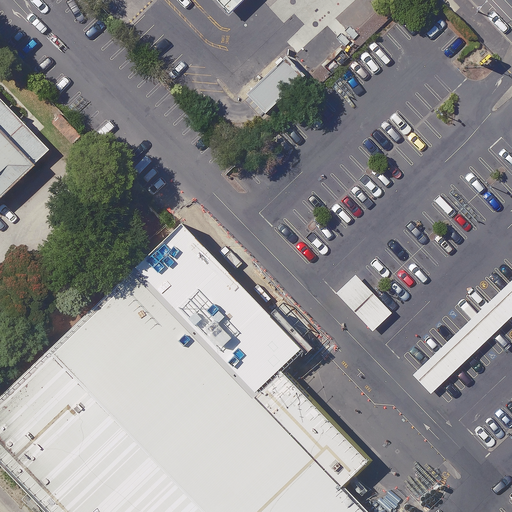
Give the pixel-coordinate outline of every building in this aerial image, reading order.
[(236,0),(181,0),(208,27),(236,0)] [(0,190),(29,163),(0,131),(0,190)] [(180,312),(135,265),(0,392),(0,466),(43,511),(369,511),(345,487),(370,464),(204,290),(180,312)] [(359,272),(338,292),(378,335),(399,315),(359,272)] [(511,318),(511,278),(417,370),(437,391),(511,318)]
